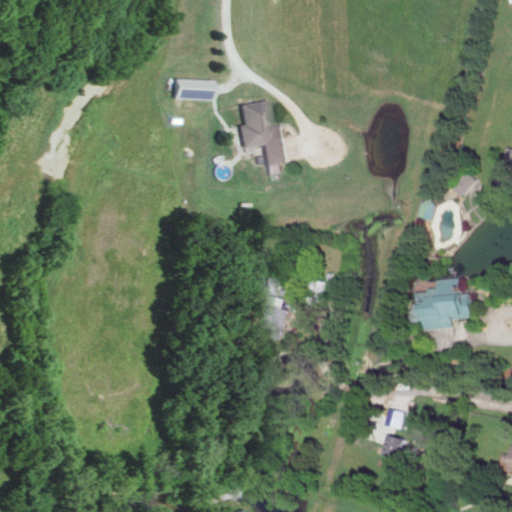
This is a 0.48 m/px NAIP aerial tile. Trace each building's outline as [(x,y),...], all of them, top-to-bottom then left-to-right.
[(210,78),(172,76),(171,96),(209,97),(210,78)] [(290,160),(285,123),(270,125),(266,97),(238,102),(241,123),(237,123),(240,145),(261,142),(265,174),(286,171),(284,161),(290,160)] [(455,184),(466,195),(481,179),(471,169),(455,184)] [(478,315),(475,290),(467,291),(465,275),(443,277),(444,287),(423,289),(424,301),(416,301),(417,320),(429,319),(430,328),(459,325),(458,317),(478,315)] [(279,276),(265,276),(264,291),(278,292),(279,276)] [(291,308),(285,306),(288,297),(271,292),(260,329),(283,336),(291,308)] [(389,424),(406,427),(409,410),(392,407),(389,424)] [(387,453),(417,459),(420,445),(409,443),(411,436),(390,433),(387,453)]
